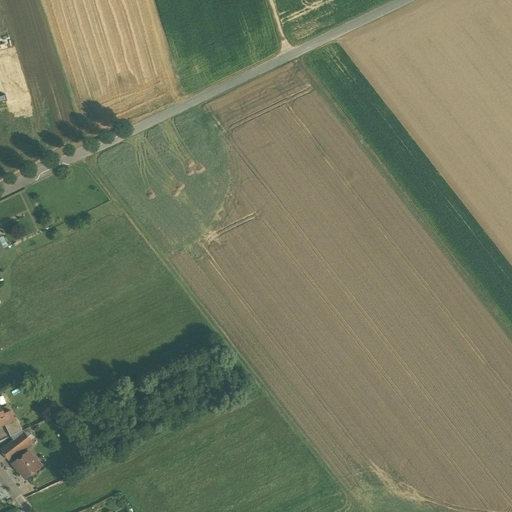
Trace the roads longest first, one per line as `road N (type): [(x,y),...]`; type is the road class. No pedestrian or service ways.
road 1 (unclassified): [(410,0),(0,193)]
road 2 (track): [(79,154),(358,511)]
road 3 (track): [(511,331),(297,51)]
